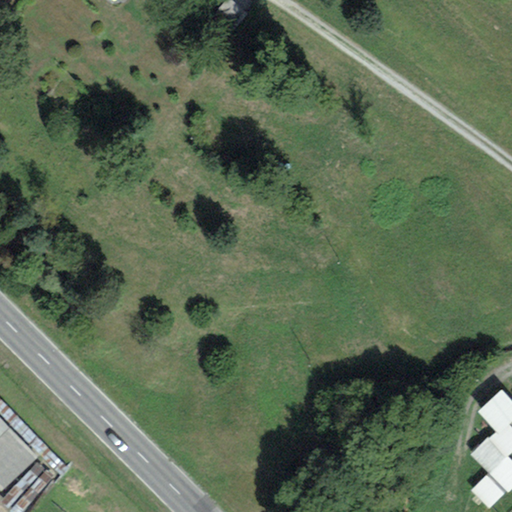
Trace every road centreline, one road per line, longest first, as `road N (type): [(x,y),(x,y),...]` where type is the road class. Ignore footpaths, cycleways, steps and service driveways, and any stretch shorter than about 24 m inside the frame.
road 1 (residential): [(511,168),(388,67),(277,0)]
road 2 (secondary): [(194,511),(0,316)]
